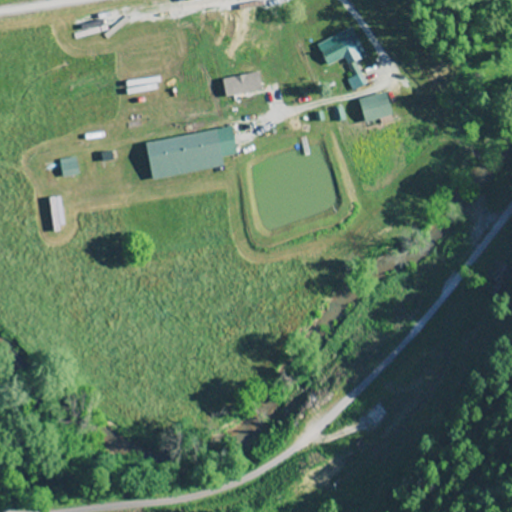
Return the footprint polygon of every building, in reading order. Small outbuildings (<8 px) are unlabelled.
[(361,51),(353,33),(318,51),(327,68),(361,51)] [(391,117),(384,93),(357,101),(364,125),(391,117)] [(234,155),(230,129),(144,142),(150,180),(221,169),(220,158),(234,155)] [(78,175),(75,158),(58,161),(61,178),(78,175)] [(511,278),(511,269),(500,261),(480,287),(497,299),(511,278)] [(425,394),(410,381),(399,394),(392,388),(379,404),(377,403),(365,416),(376,426),(388,411),(400,422),(425,394)]
